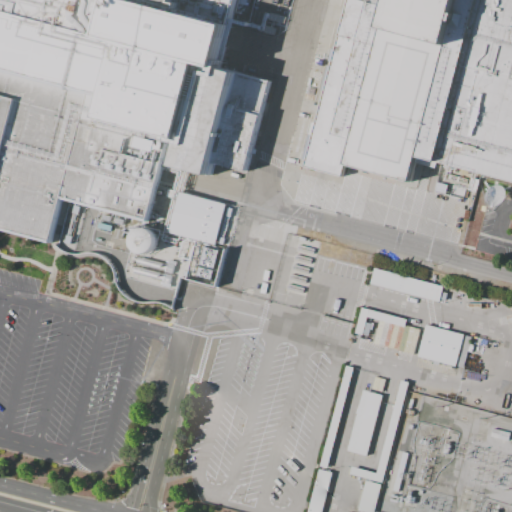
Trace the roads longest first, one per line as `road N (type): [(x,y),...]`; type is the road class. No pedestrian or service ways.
road 1 (residential): [(183,341),(170,363),(131,511)]
road 2 (residential): [(146,511),(185,367),(183,341)]
